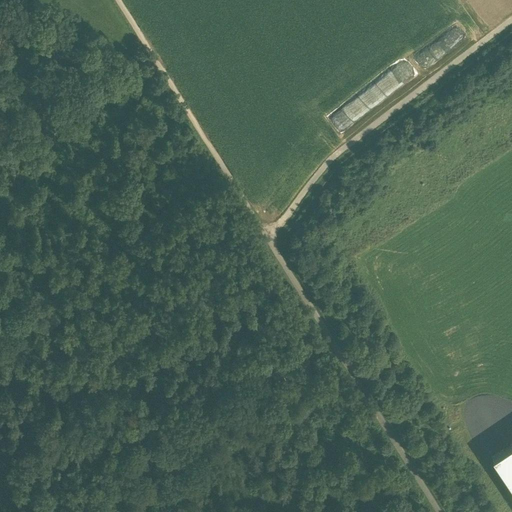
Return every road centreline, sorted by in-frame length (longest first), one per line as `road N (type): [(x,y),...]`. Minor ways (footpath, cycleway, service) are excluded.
road 1 (track): [(119,0),(438,511)]
road 2 (track): [(271,242),(330,162),(511,22)]
